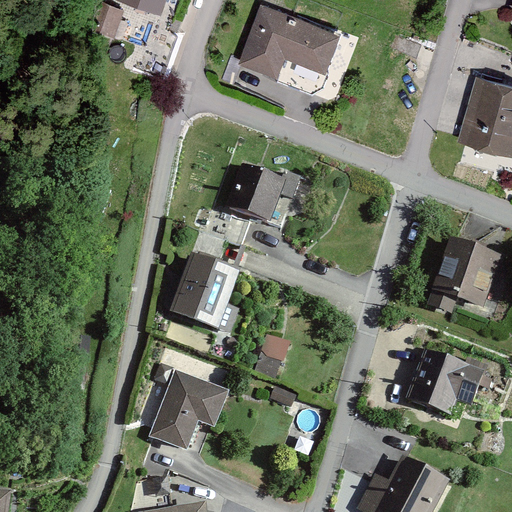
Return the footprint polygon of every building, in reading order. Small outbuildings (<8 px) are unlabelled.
[(165,0),(116,0),(160,16),(165,0)] [(260,3),(236,65),(277,81),(286,59),(325,75),(341,35),(260,3)] [(511,89),(476,80),(459,143),(511,156),(511,89)] [(242,163),(226,206),(270,222),(280,195),(286,179),(282,177),(242,163)] [(285,169),(282,177),(286,179),(280,195),(294,200),(303,176),(285,169)] [(450,236),(432,287),(484,305),(502,254),(450,236)] [(241,270),(193,252),(170,309),(219,328),(241,270)] [(269,334),(263,353),(285,360),(291,341),(269,334)] [(426,349),(408,398),(450,413),(455,399),(472,405),(485,370),(426,349)] [(181,369),(155,435),(185,446),(196,421),(214,428),(229,389),(181,369)] [(367,511),(376,511),(379,507),(389,511),(433,511),(451,478),(403,453),(389,480),(376,473),(358,507),(367,511)] [(0,485),(0,511),(11,511),(12,486),(0,485)] [(137,511),(207,511),(206,502),(137,511)]
